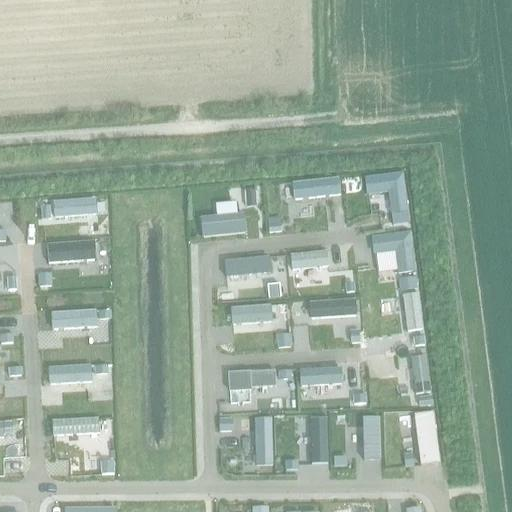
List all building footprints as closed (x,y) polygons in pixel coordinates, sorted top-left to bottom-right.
[(405,176),(366,180),(368,198),(389,196),(392,218),(409,217),(405,176)] [(341,181),(294,186),(296,205),(343,199),(341,181)] [(256,194),(245,194),(246,211),(257,210),(256,194)] [(97,218),(96,203),(54,205),(55,221),(97,218)] [(51,223),(50,209),(41,210),(43,224),(51,223)] [(247,237),(245,217),(201,220),(203,240),(247,237)] [(409,217),(392,218),(393,229),(410,228),(409,217)] [(281,219),(268,220),(269,236),(281,235),(281,219)] [(413,235),(373,239),(375,259),(398,257),(400,277),(417,276),(413,235)] [(96,264),(95,246),(49,248),(50,267),(96,264)] [(328,271),(327,255),(291,258),(293,274),(328,271)] [(271,279),(270,260),(226,263),(227,282),(271,279)] [(52,291),(52,276),(39,277),(39,291),(52,291)] [(17,293),(17,280),(8,280),(8,293),(17,293)] [(417,280),(399,282),(400,295),(418,293),(417,280)] [(356,295),(355,286),(345,287),(346,296),(356,295)] [(281,302),(280,289),(269,290),(270,302),(281,302)] [(419,297),(404,299),(409,336),(425,334),(419,297)] [(357,303),(311,306),(312,322),(358,319),(357,303)] [(274,326),(272,308),(232,311),(233,330),(274,326)] [(111,314),(99,314),(100,323),(111,323),(111,314)] [(98,331),(97,315),(52,317),(53,332),(98,331)] [(360,334),(352,334),(352,347),(360,347),(360,334)] [(291,351),(290,337),(278,338),(279,351),(291,351)] [(14,347),(13,338),(0,338),(0,347),(14,347)] [(426,350),(426,341),(414,342),(415,351),(426,350)] [(432,396),(428,361),(412,363),(417,398),(432,396)] [(109,369),(95,369),(95,378),(109,377),(109,369)] [(93,387),(92,370),(49,372),(50,389),(93,387)] [(22,379),(21,371),(9,371),(9,380),(22,379)] [(343,388),(342,372),(301,374),(302,390),(343,388)] [(277,391),(276,374),(229,376),(230,397),(252,396),(252,392),(277,391)] [(292,374),(280,375),(280,384),(292,384),(292,374)] [(367,407),(366,398),(354,399),(354,408),(367,407)] [(432,400),(419,401),(420,411),(434,409),(432,400)] [(434,416),(416,419),(423,469),(442,466),(434,416)] [(273,471),(272,421),(256,422),(257,471),(273,471)] [(98,438),(98,422),(52,424),(53,440),(98,438)] [(232,435),(232,422),(220,422),(221,435),(232,435)] [(327,422),(310,423),(312,468),(329,468),(327,422)] [(380,422),(364,422),(366,465),(382,464),(380,422)] [(413,456),(404,457),(406,470),(415,469),(413,456)] [(348,461),(335,460),(335,470),(347,471),(348,461)] [(114,464),(101,465),(102,477),(115,477),(114,464)] [(298,464),(286,465),(287,474),(299,474),(298,464)]
